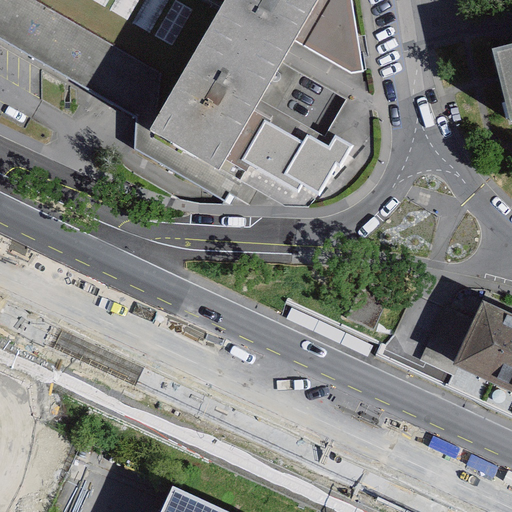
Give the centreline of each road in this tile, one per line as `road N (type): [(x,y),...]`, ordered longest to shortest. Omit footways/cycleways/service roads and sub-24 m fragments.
road 1 (secondary): [(511,455),(81,255)]
road 2 (residential): [(426,148),(342,231),(153,231),(81,255)]
road 3 (residential): [(405,0),(426,148)]
road 4 (residential): [(511,237),(426,148)]
